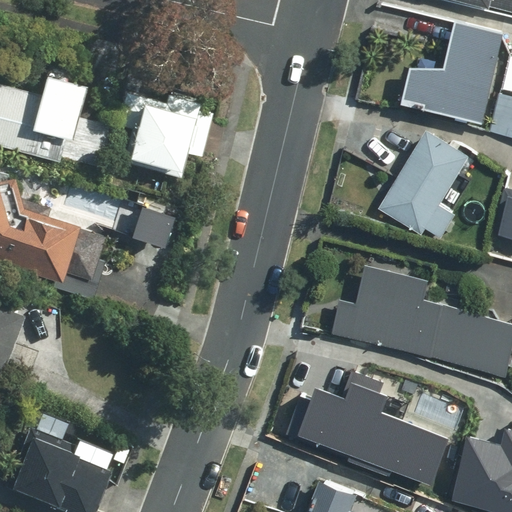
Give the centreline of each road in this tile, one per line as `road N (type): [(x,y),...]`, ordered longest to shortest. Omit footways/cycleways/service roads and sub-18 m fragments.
road 1 (tertiary): [(309,35),(207,419),(172,511)]
road 2 (residential): [(309,35),(168,0)]
